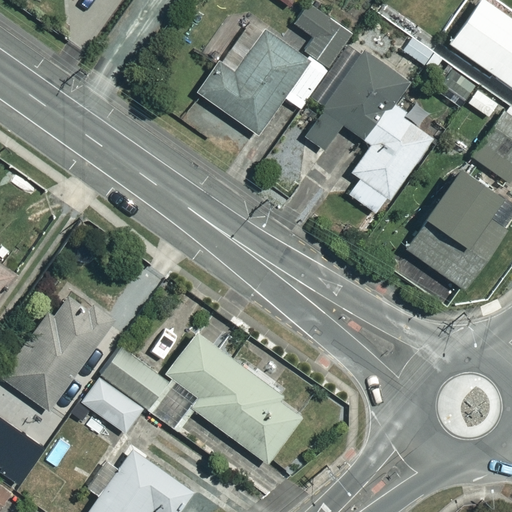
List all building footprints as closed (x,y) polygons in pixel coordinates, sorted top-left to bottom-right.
[(511,14),(492,0),(463,0),(438,36),(511,89),(511,14)] [(201,55),(212,63),(192,92),(252,132),(278,94),(296,107),(347,32),(304,2),(289,24),(307,36),(296,51),(248,18),(234,38),(219,28),(201,55)] [(407,33),(397,47),(421,65),(431,51),(407,33)] [(402,77),(358,47),(298,136),(318,149),(337,121),(364,140),(345,168),(355,174),(343,191),(373,212),(426,135),(383,105),(402,77)] [(476,80),(442,59),(429,81),(485,115),(494,102),(472,88),(476,80)] [(511,167),(511,117),(497,108),(466,153),(504,179),(511,167)] [(398,243),(457,285),(511,208),(511,193),(494,181),(487,191),(445,160),(409,211),(417,217),(398,243)] [(0,281),(8,270),(0,264),(0,281)] [(108,316),(60,281),(0,365),(0,376),(42,407),(108,316)] [(298,409),(191,329),(160,370),(191,393),(184,403),(260,459),(298,409)] [(94,373),(138,403),(145,408),(165,380),(113,345),(94,373)] [(138,403),(94,373),(75,399),(120,430),(138,403)] [(26,465),(51,425),(25,409),(0,449),(26,465)] [(168,511),(186,488),(125,445),(77,511),(140,511),(146,505),(156,511),(168,511)]
